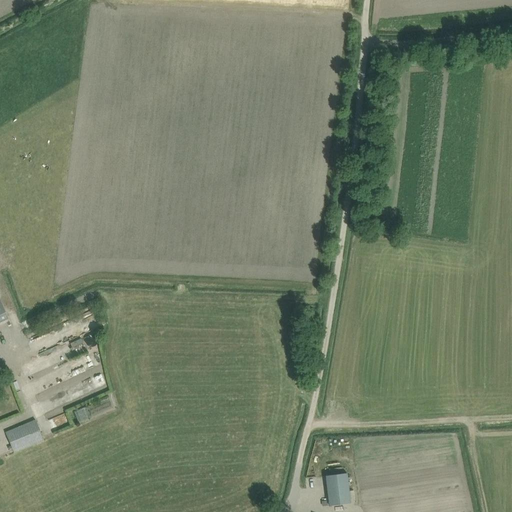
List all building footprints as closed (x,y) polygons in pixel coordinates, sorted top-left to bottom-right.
[(0,322),(9,318),(0,298),(0,322)] [(462,324),(462,310),(448,310),(448,324),(462,324)] [(74,336),(48,348),(51,354),(77,342),(74,336)] [(83,409),(88,416),(93,413),(88,406),(83,409)] [(14,452),(44,440),(35,420),(6,432),(14,452)] [(329,505),(350,502),(346,472),(325,475),(329,505)]
